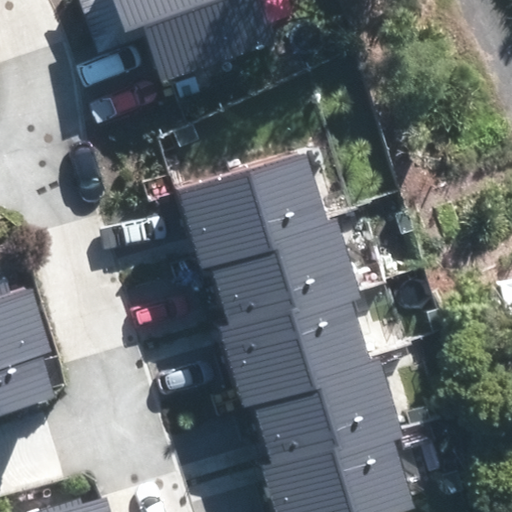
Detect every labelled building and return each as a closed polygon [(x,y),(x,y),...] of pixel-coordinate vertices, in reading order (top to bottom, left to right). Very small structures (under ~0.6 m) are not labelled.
[(0,0),(0,167),(46,165),(38,0),(0,0)] [(117,0),(118,0),(138,48),(254,1),(253,0),(83,0),(89,12),(117,0)] [(269,141),(160,173),(259,511),(274,511),(374,487),(269,141)] [(0,379),(25,370),(0,304),(0,379)] [(0,507),(0,511),(68,511),(62,489),(0,507)]
